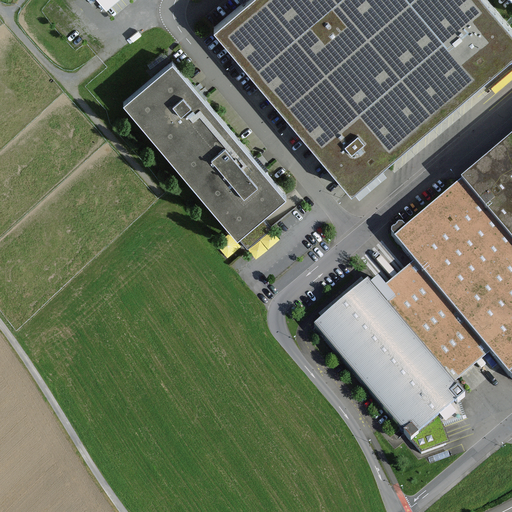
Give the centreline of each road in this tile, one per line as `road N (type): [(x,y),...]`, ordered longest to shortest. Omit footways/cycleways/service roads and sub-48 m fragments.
road 1 (residential): [(358,232),(277,305),(278,323),(356,425),(396,511)]
road 2 (residential): [(358,232),(174,23),(175,0)]
road 3 (track): [(125,511),(0,322)]
road 4 (residential): [(511,107),(358,232)]
road 5 (unknown): [(329,199),(253,267),(254,280),(277,305)]
road 6 (residential): [(511,421),(406,511)]
